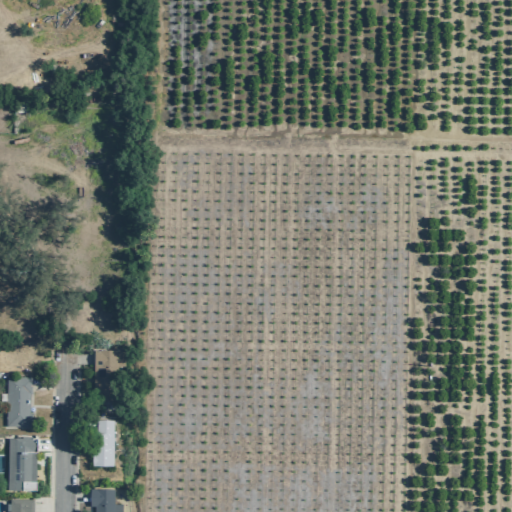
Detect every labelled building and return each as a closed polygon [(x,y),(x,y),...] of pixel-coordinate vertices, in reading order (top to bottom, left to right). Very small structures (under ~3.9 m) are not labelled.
[(122,352),(91,351),(91,399),(114,399),(114,367),(122,367),(122,352)] [(29,377),(3,377),(3,426),(29,426),(29,413),(26,413),(26,394),(29,394),(29,377)] [(111,421),(110,466),(89,466),(90,421),(111,421)] [(4,490),(5,438),(19,438),(19,436),(29,437),(29,438),(34,438),(33,491),(4,490)] [(91,511),(120,511),(120,503),(111,503),(111,488),(87,488),(87,505),(91,505),(91,511)] [(7,499),(6,511),(31,511),(31,500),(7,499)]
